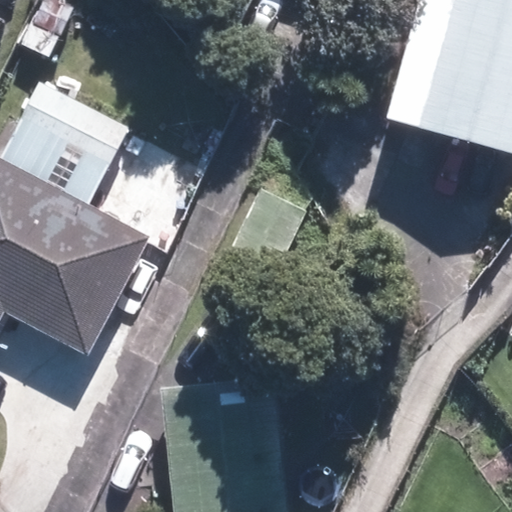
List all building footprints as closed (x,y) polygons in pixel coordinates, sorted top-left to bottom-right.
[(257,0),(157,0),(152,16),(247,41),(257,0)] [(511,0),(422,0),(389,120),(511,154),(511,0)] [(0,153),(0,321),(3,323),(7,314),(95,356),(154,234),(92,204),(132,123),(41,79),(4,155),(0,153)] [(309,209),(266,188),(210,299),(253,320),(309,209)] [(167,387),(177,511),(293,511),(282,377),(167,387)]
